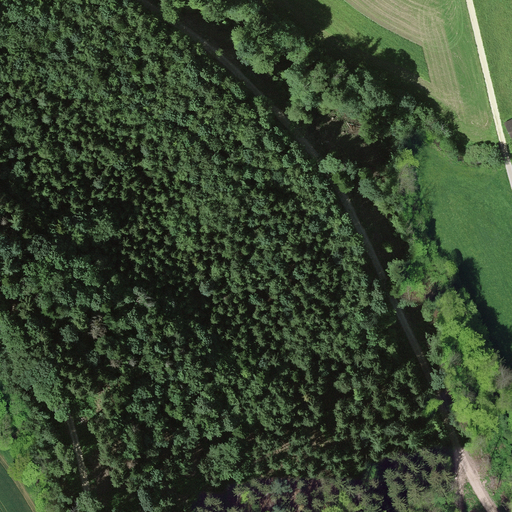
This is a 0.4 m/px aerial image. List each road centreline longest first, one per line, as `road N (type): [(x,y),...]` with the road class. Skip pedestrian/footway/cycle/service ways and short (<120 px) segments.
road 1 (track): [(140,0),(215,52),(332,175),(493,511)]
road 2 (track): [(96,511),(62,379),(41,333),(0,282)]
road 3 (track): [(511,176),(470,0)]
